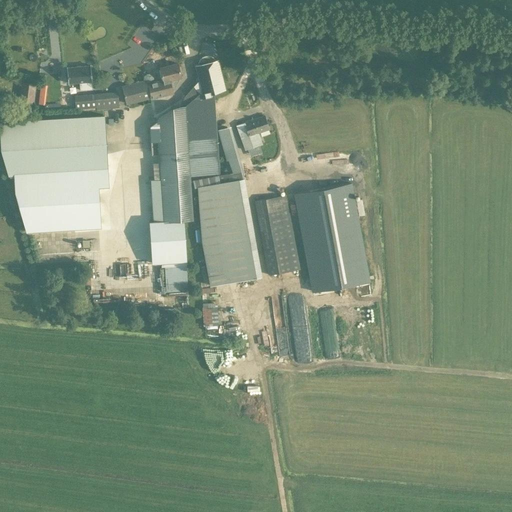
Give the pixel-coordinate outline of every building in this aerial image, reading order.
[(156,123),(150,127),(151,143),(158,143),(159,162),(160,179),(154,180),(150,180),(153,222),(163,221),(184,220),(191,219),(192,219),(190,174),(221,170),(219,139),(218,135),(213,90),(225,88),(218,60),(215,60),(213,58),(211,57),(208,56),(205,56),(202,57),(200,59),(199,62),(198,65),(195,65),(199,80),(184,96),(180,106),(170,108),(158,117),(156,120),(156,121),(156,123)] [(159,75),(160,79),(162,78),(163,81),(149,85),(152,97),(173,92),(172,90),(174,90),(180,78),(180,77),(181,77),(178,63),(160,68),(161,72),(159,75)] [(92,81),(90,65),(67,67),(68,83),(79,82),(80,90),(92,89),(91,81),(92,81)] [(124,93),(127,103),(150,98),(145,80),(122,86),(124,93)] [(33,100),(35,84),(22,83),(20,98),(33,100)] [(119,107),(118,92),(75,97),(76,109),(96,107),(96,110),(119,107)] [(105,114),(0,120),(0,138),(1,148),(8,175),(14,175),(15,186),(98,182),(97,170),(108,170),(105,114)] [(265,115),(236,125),(245,150),(262,144),(258,133),(269,129),(265,115)] [(220,186),(199,187),(201,241),(211,286),(256,277),(239,179),(241,179),(239,163),(233,141),(227,127),(218,130),(230,169),(230,174),(219,174),(220,186)] [(98,182),(15,186),(15,191),(27,231),(101,227),(98,186),(98,182)] [(351,183),(294,194),(312,291),(369,281),(351,183)] [(255,200),(268,275),(300,269),(286,195),(255,200)] [(362,215),(365,215),(362,199),(359,199),(356,200),(359,216),(362,215)] [(153,222),(149,222),(151,264),(160,263),(186,262),(187,262),(184,220),(163,221),(153,222)] [(273,311),(277,338),(286,337),(282,310),(273,311)] [(206,359),(210,359),(210,364),(214,364),(215,356),(217,356),(218,350),(207,350),(206,359)]
